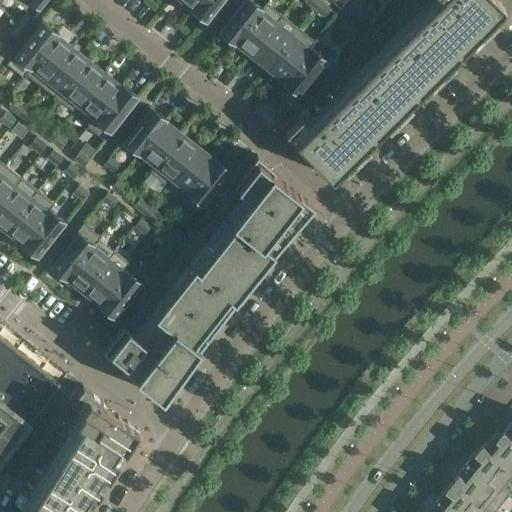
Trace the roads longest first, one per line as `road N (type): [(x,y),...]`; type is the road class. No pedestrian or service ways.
road 1 (residential): [(95,0),(348,215)]
road 2 (residential): [(177,435),(348,215)]
road 3 (tertiary): [(511,316),(348,511)]
road 4 (residential): [(348,215),(511,54)]
road 5 (residential): [(0,293),(177,435)]
road 6 (tertiary): [(373,511),(511,341)]
